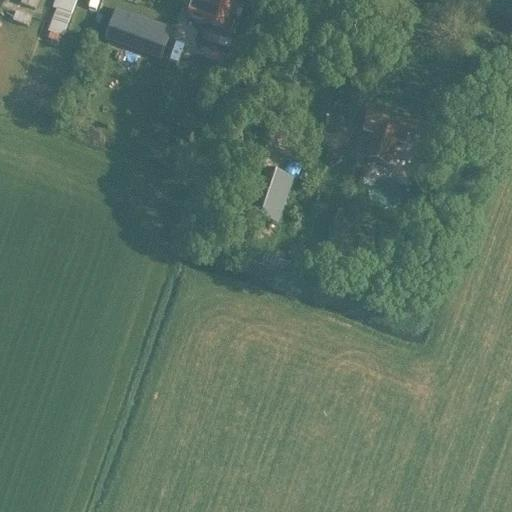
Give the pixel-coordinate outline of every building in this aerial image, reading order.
[(48,30),(63,36),(76,0),(54,0),(52,6),(56,8),(48,30)] [(193,0),(187,19),(201,24),(227,31),(237,0),(208,0),(208,2),(202,0),(193,0)] [(121,49),(160,63),(166,45),(160,43),(167,24),(110,4),(99,35),(123,43),(121,49)] [(369,147),(364,159),(387,167),(396,140),(421,149),(429,127),(369,107),(361,129),(374,133),(369,147)] [(246,213),(275,223),(290,178),(261,168),(246,213)]
